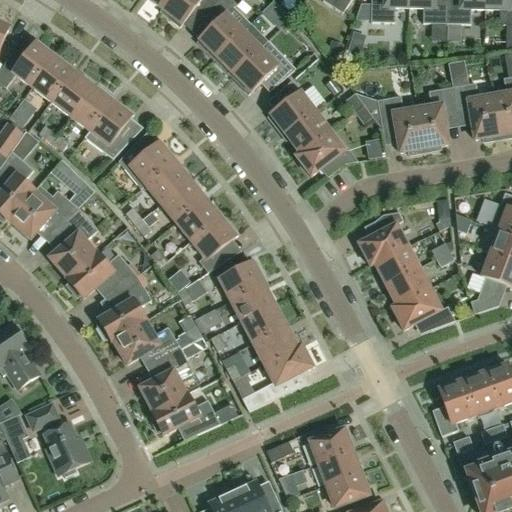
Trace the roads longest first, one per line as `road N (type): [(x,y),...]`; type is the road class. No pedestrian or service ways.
road 1 (residential): [(299,236),(213,118),(153,61),(67,0)]
road 2 (residential): [(438,511),(299,236)]
road 3 (residential): [(0,267),(52,321),(103,400),(130,455),(129,488)]
road 4 (residential): [(299,236),(365,191),(511,162)]
road 5 (residential): [(129,488),(160,489),(262,437)]
